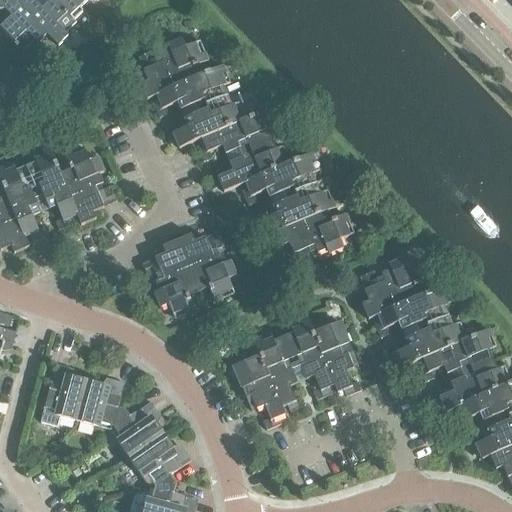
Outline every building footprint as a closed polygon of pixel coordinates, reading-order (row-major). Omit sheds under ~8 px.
[(48,37),(14,0),(0,0),(0,11),(5,11),(12,18),(1,29),(16,45),(14,46),(18,50),(20,49),(24,53),(35,42),(38,46),(48,37)] [(75,22),(53,0),(52,0),(42,10),(32,0),(14,0),(48,37),(59,48),(69,38),(66,35),(78,24),(75,22)] [(89,2),(87,0),(53,0),(75,22),(84,13),(81,10),(89,2)] [(162,60),(156,62),(158,67),(144,73),(143,73),(148,84),(141,87),(147,102),(157,98),(198,79),(194,69),(208,63),(200,43),(186,49),(182,41),(168,48),(170,52),(160,56),(162,60)] [(139,60),(142,68),(156,62),(153,54),(139,60)] [(228,98),(224,88),(231,85),(224,68),(198,79),(157,98),(159,103),(153,105),(159,121),(161,120),(168,117),(165,110),(177,105),(182,117),(228,98)] [(12,87),(12,105),(22,96),(12,87)] [(202,140),(247,121),(240,105),(232,108),(228,98),(182,117),(188,130),(176,135),(173,129),(167,131),(164,132),(171,147),(177,145),(179,150),(202,140)] [(273,141),(269,132),(276,128),(269,111),(254,118),(247,121),(202,140),(205,146),(199,149),(205,164),(214,160),(211,154),(223,149),(228,160),(273,141)] [(246,183),(292,165),(285,149),(277,152),(273,141),(228,160),(233,173),(221,178),(218,171),(210,175),(216,190),(222,187),(224,192),(246,183)] [(97,189),(104,186),(101,177),(105,175),(99,161),(91,164),(85,150),(66,158),(72,172),(62,176),(78,218),(82,228),(97,222),(94,215),(105,210),(97,189)] [(78,218),(62,176),(51,151),(34,158),(37,165),(27,169),(37,193),(41,192),(50,212),(58,209),(63,222),(57,224),(60,233),(75,227),(73,220),(78,218)] [(318,185),(314,176),(321,173),(314,155),(292,165),(246,183),(249,190),(243,193),(249,208),(257,204),(255,198),(266,193),(271,204),(318,185)] [(33,195),(37,193),(27,169),(17,174),(14,166),(0,172),(0,181),(7,199),(26,240),(31,238),(34,244),(49,238),(45,229),(38,232),(33,219),(41,216),(33,195)] [(276,233),(328,213),(337,210),(329,193),(322,196),(318,185),(271,204),(277,217),(265,222),(262,215),(254,219),(260,234),(266,231),(268,236),(276,233)] [(117,204),(111,190),(103,194),(109,208),(117,204)] [(26,240),(7,199),(0,201),(0,250),(1,253),(12,249),(15,256),(30,250),(26,240)] [(332,222),(328,213),(276,233),(283,249),(283,248),(290,246),(294,256),(295,256),(315,247),(317,252),(319,256),(328,252),(330,256),(344,250),(341,242),(355,236),(347,216),(332,222)] [(218,234),(217,235),(210,238),(216,252),(224,248),(218,234)] [(222,256),(219,257),(215,259),(205,239),(195,243),(191,236),(177,242),(199,293),(209,289),(215,304),(235,295),(229,281),(237,278),(230,263),(226,265),(222,256)] [(199,293),(177,242),(163,248),(166,255),(155,260),(162,277),(164,281),(156,284),(160,293),(156,295),(162,309),(170,306),(176,320),(196,312),(189,297),(199,293)] [(315,263),(311,254),(297,260),(300,269),(315,263)] [(382,275),(384,280),(378,282),(364,288),(363,288),(365,292),(365,293),(369,303),(362,306),(369,321),(379,317),(419,298),(415,289),(430,283),(422,263),(407,269),(404,261),(389,267),(391,271),(382,275)] [(157,276),(151,262),(143,266),(149,280),(157,276)] [(374,273),(360,279),(364,288),(378,282),(374,273)] [(449,318),(445,308),(452,305),(445,288),(419,298),(379,317),(381,322),(374,325),(381,340),(382,339),(389,336),(386,329),(399,324),(405,336),(449,318)] [(0,325),(9,328),(11,319),(0,314),(0,325)] [(423,361),(467,341),(460,325),(453,328),(449,318),(405,336),(410,349),(397,354),(394,348),(387,350),(386,351),(392,366),(398,364),(401,370),(423,361)] [(335,387),(311,327),(308,320),(291,327),(294,335),(284,339),(294,363),(303,359),(307,367),(302,369),(307,381),(315,378),(320,391),(313,394),(317,402),(332,396),(329,389),(335,387)] [(354,370),(347,353),(344,347),(349,345),(340,324),(330,328),(327,321),(311,327),(335,387),(338,395),(344,392),(347,398),(362,392),(358,384),(352,386),(346,373),(354,370)] [(0,359),(4,344),(12,346),(15,335),(16,335),(17,334),(0,329),(0,359)] [(493,362),(489,352),(496,349),(489,331),(477,336),(467,341),(423,361),(425,366),(419,368),(419,370),(425,384),(426,383),(434,380),(431,373),(444,368),(449,380),(493,362)] [(294,363),(284,339),(274,343),(271,336),(253,343),(257,350),(283,409),(288,407),(290,413),(306,407),(302,398),(295,401),(290,388),(298,385),(293,373),(288,375),(284,367),(294,363)] [(283,409),(257,350),(241,357),(244,364),(233,369),(242,390),(247,388),(257,411),(265,408),(270,420),(263,423),(267,432),(282,425),(280,419),(286,416),(283,409)] [(460,408),(511,384),(505,368),(497,372),(493,362),(449,380),(454,393),(441,398),(439,391),(430,395),(436,410),(437,410),(443,407),(445,414),(460,408)] [(78,423),(88,384),(67,379),(69,371),(57,368),(58,366),(56,366),(47,400),(45,410),(41,424),(58,429),(61,418),(78,423)] [(109,390),(88,384),(78,423),(100,429),(101,425),(112,428),(111,432),(126,411),(118,409),(125,385),(124,384),(123,386),(111,382),(109,390)] [(511,416),(511,384),(460,408),(462,413),(456,415),(456,416),(462,430),(463,430),(471,427),(468,420),(481,415),(486,427),(511,416)] [(130,418),(126,411),(111,432),(112,433),(115,430),(121,439),(118,442),(131,461),(164,438),(151,420),(158,415),(150,405),(152,405),(151,403),(130,418)] [(511,416),(507,419),(511,428),(502,432),(500,427),(488,432),(491,440),(479,445),(476,438),(467,442),(474,457),(480,455),(483,461),(491,458),(511,448),(511,416)] [(176,456),(164,438),(131,461),(144,480),(148,478),(154,487),(150,489),(151,489),(177,485),(171,476),(192,462),(191,461),(190,462),(183,451),(176,456)] [(511,448),(491,458),(496,471),(503,468),(508,479),(511,476),(511,448)] [(63,476),(54,482),(64,497),(73,491),(63,476)] [(174,495),(177,485),(151,489),(151,490),(155,491),(152,502),(148,501),(144,511),(194,511),(197,502),(198,503),(199,501),(174,495)]
